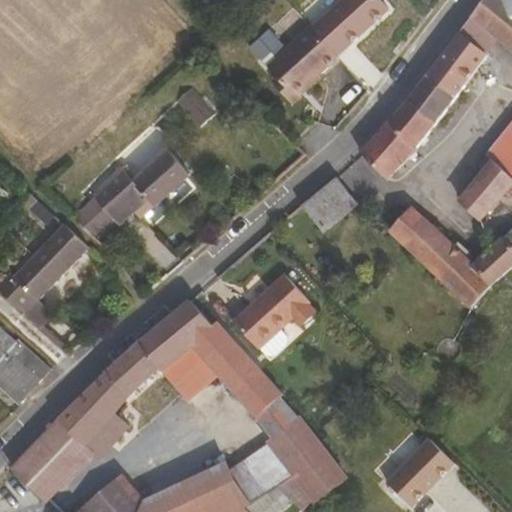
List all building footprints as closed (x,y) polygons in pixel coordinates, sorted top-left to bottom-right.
[(511,0),(480,0),(470,13),(511,46),(511,0)] [(386,174),(485,52),(458,28),(360,150),(386,174)] [(302,106),(344,66),(314,34),(289,57),(271,74),(278,81),(302,106)] [(271,74),(289,57),(271,38),(253,54),(271,74)] [(302,106),(278,81),(272,87),(295,112),(302,106)] [(208,110),(187,87),(172,101),(193,124),(208,110)] [(135,219),(187,171),(165,147),(131,179),(119,168),(91,196),(111,215),(120,206),(135,219)] [(474,217),(511,175),(494,160),(457,201),(474,217)] [(323,230),(357,201),(333,173),(299,204),(323,230)] [(90,235),(111,215),(91,196),(70,218),(90,235)] [(511,220),(470,262),(407,207),(385,227),(469,305),(511,262),(511,220)] [(36,296),(88,247),(62,224),(13,275),(36,296)] [(0,287),(13,275),(7,269),(0,276),(0,287)] [(36,296),(13,275),(0,287),(0,290),(21,311),(36,296)] [(283,332),(296,321),(301,327),(317,312),(311,307),(313,305),(287,276),(235,323),(261,352),(262,351),(283,332)] [(130,427),(116,412),(142,384),(159,370),(164,375),(192,349),(211,368),(268,427),(291,408),(273,387),(276,384),(219,323),(215,326),(191,301),(93,387),(62,419),(95,452),(100,457),(130,427)] [(24,345),(26,344),(15,333),(11,338),(0,327),(0,347),(12,357),(24,345)] [(276,358),(290,344),(290,339),(283,332),(262,351),(269,358),(276,358)] [(51,369),(24,345),(12,357),(38,379),(51,369)] [(38,379),(12,357),(0,347),(0,383),(20,401),(38,379)] [(185,395),(211,368),(192,349),(164,375),(185,395)] [(322,443),(291,408),(268,427),(262,437),(288,468),(322,443)] [(511,409),(485,437),(511,462),(511,409)] [(55,491),(95,452),(62,419),(17,466),(47,495),(49,493),(55,491)] [(412,478),(439,451),(413,424),(385,452),(412,478)] [(288,468),(262,437),(222,466),(247,498),(273,479),(288,468)] [(309,493),(339,466),(322,443),(288,468),(309,493)] [(248,511),(240,503),(247,498),(222,466),(165,507),(160,511),(248,511)] [(309,493),(288,468),(273,479),(297,505),(309,493)] [(160,511),(165,507),(123,474),(80,511),(79,511),(160,511)]
